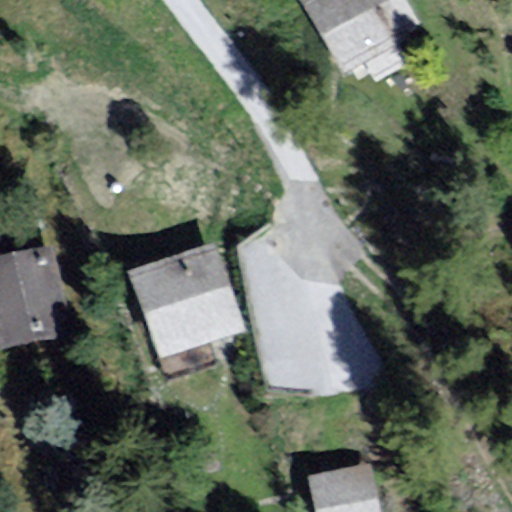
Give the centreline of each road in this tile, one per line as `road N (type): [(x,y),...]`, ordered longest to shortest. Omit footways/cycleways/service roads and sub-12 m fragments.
road 1 (residential): [(183,0),(222,47),(313,206),(433,367)]
road 2 (track): [(433,367),(511,493)]
